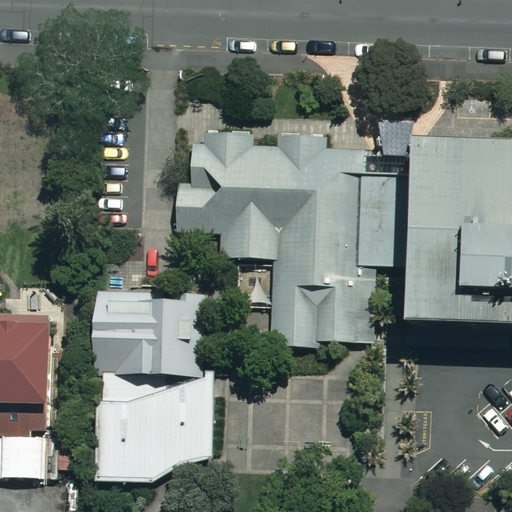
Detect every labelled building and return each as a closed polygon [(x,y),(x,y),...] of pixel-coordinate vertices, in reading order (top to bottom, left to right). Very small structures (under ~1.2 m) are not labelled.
[(377,132),(380,150),(400,150),(400,140),(407,141),(409,133),(410,127),(411,123),(388,122),(374,120),(377,132)] [(507,351),(508,332),(511,331),(511,143),(433,141),(408,141),(407,141),(400,140),(400,150),(380,150),(365,149),(331,148),(325,148),(325,138),(321,138),(321,135),(311,134),(311,138),(297,137),(298,134),(280,133),(280,137),(276,137),(276,147),(251,147),(251,139),(252,136),(248,135),(248,132),(230,132),(230,135),(216,135),(216,131),(206,131),(206,134),(202,134),(202,144),(190,144),(189,184),(176,184),(174,231),(174,235),(217,236),(216,260),(237,261),(272,262),(271,308),(270,319),(270,329),(270,348),(317,349),(317,342),(356,343),(373,344),(374,326),(375,268),(387,269),(391,269),(396,269),(395,323),(404,323),(405,348),(413,348),(496,351),(507,351)] [(91,403),(90,483),(150,484),(179,466),(193,463),(210,460),(211,386),(211,374),(202,373),(203,293),(178,292),(178,298),(161,299),(161,291),(153,291),(94,291),(94,376),(101,376),(101,403),(91,403)] [(0,438),(29,439),(29,433),(45,433),(47,324),(47,316),(0,314),(0,438)] [(45,440),(0,438),(0,482),(53,483),(54,450),(54,440),(45,440)] [(58,450),(57,470),(73,471),(73,451),(74,444),(58,443),(58,450)]
